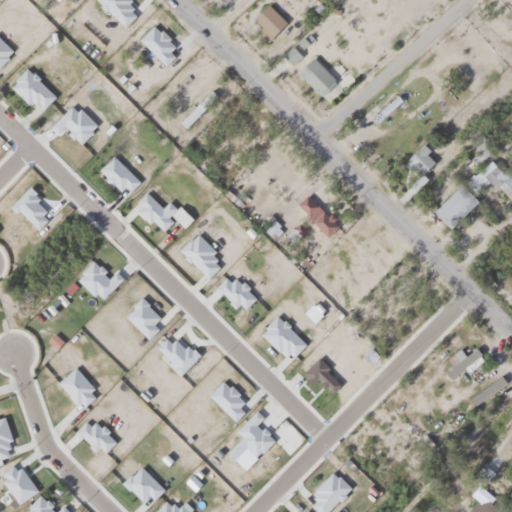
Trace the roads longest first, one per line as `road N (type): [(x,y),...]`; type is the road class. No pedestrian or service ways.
road 1 (residential): [(0,116),(330,445)]
road 2 (residential): [(511,325),(182,0)]
road 3 (residential): [(479,297),(263,511)]
road 4 (residential): [(318,135),(466,0)]
road 5 (residential): [(106,511),(47,453),(14,350)]
